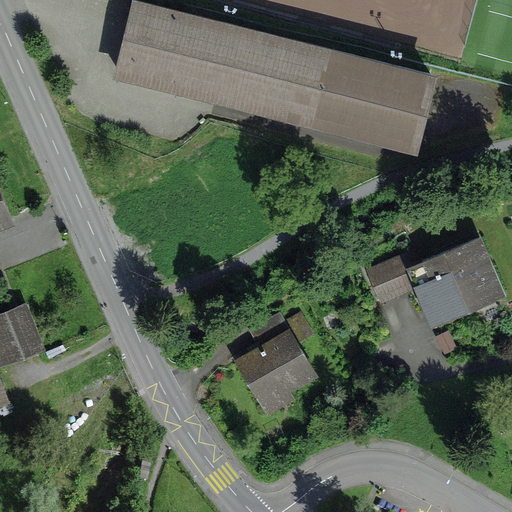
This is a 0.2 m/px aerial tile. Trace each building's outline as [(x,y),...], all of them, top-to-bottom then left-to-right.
[(447,76),(129,0),(111,76),(429,151),(447,76)] [(224,141),(155,186),(211,271),(280,226),(224,141)] [(0,187),(0,228),(14,222),(0,187)] [(418,248),(368,268),(382,303),(421,287),(436,324),(504,297),(481,239),(424,262),(418,248)] [(26,303),(0,312),(0,366),(44,349),(26,303)] [(449,331),(436,337),(445,354),(457,348),(449,331)] [(288,335),(241,362),(270,412),(292,400),(286,390),(312,376),(288,335)] [(0,409),(13,404),(0,372),(0,409)]
